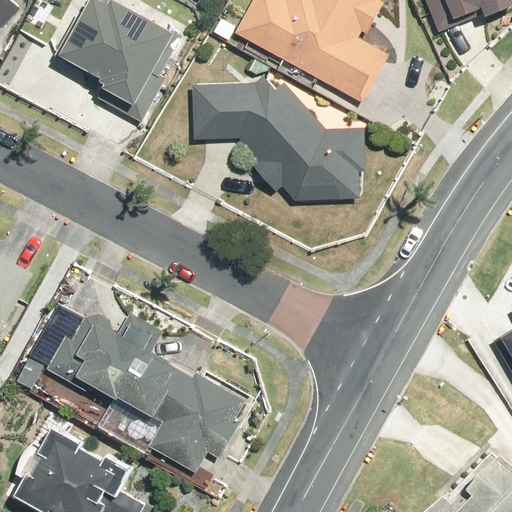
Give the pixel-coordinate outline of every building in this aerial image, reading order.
[(0,0),(0,31),(21,9),(12,0),(0,0)] [(187,48),(106,0),(88,0),(56,56),(97,80),(93,86),(120,102),(116,108),(142,124),(187,48)] [(280,0),(252,0),(234,34),(357,102),(384,53),(355,37),(359,31),(366,36),(383,5),(375,0),(282,0),(282,1),(280,0)] [(422,0),(436,34),(478,17),(478,18),(510,5),(508,0),(422,0)] [(253,88),(191,85),(191,140),(238,139),(261,161),(250,170),(275,193),(281,187),(292,201),(353,198),(355,170),(362,170),(363,133),(325,131),(283,85),(272,91),(261,80),(253,88)] [(0,328),(31,271),(0,254),(0,328)] [(511,319),(494,330),(511,359),(511,303),(511,304),(511,305),(511,319)] [(202,379),(153,353),(163,332),(131,315),(117,341),(80,322),(72,337),(63,332),(45,365),(110,400),(95,428),(142,453),(145,448),(195,474),(206,452),(215,457),(249,393),(207,370),(202,379)] [(124,471),(44,429),(33,450),(25,445),(9,475),(17,479),(8,495),(39,511),(140,511),(143,506),(114,490),(124,471)] [(511,511),(511,472),(491,452),(449,495),(453,499),(448,504),(440,496),(424,511),(511,511)]
